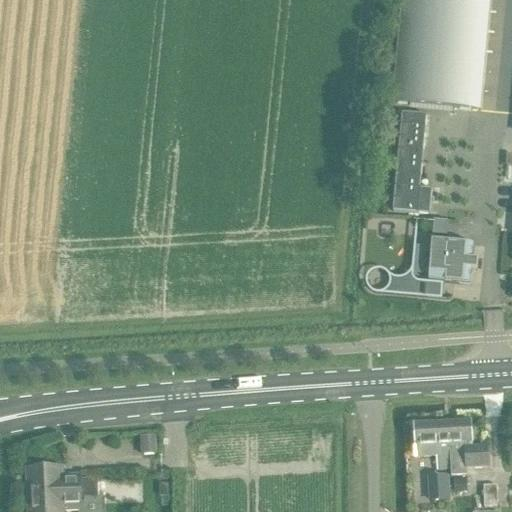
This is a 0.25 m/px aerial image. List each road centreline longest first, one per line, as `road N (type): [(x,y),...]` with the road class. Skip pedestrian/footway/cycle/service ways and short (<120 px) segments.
road 1 (primary): [(0,419),(119,401),(370,382)]
road 2 (primary): [(370,382),(511,375)]
road 3 (unclassified): [(372,511),(370,382)]
